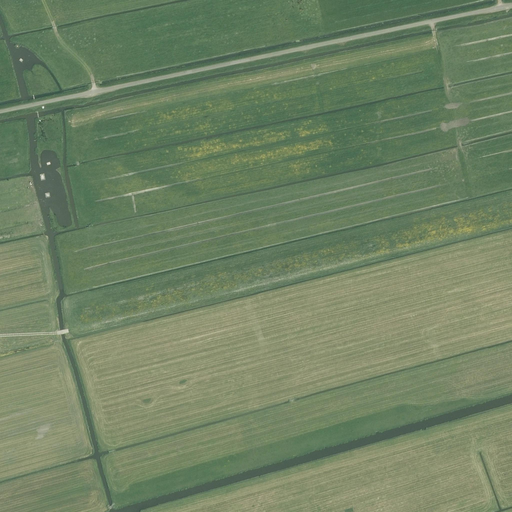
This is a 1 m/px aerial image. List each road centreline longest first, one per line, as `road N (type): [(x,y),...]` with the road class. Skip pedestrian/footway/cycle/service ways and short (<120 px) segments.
road 1 (unclassified): [(0,111),(511,4)]
road 2 (track): [(461,154),(430,21)]
